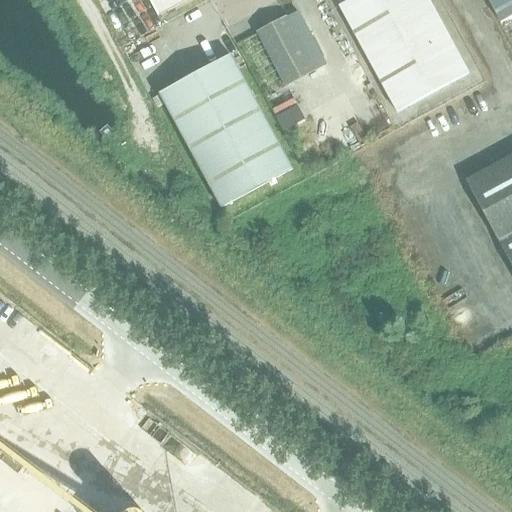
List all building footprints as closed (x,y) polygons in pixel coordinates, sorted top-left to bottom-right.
[(149,0),(158,16),(187,0),(149,0)] [(350,0),(339,6),(397,113),(469,74),(428,0),(350,0)] [(511,0),(488,0),(501,23),(511,16),(511,0)] [(257,33),(286,87),(315,72),(286,17),(257,33)] [(159,94),(221,208),(292,170),(231,55),(159,94)] [(511,156),(466,182),(511,267),(511,156)]
